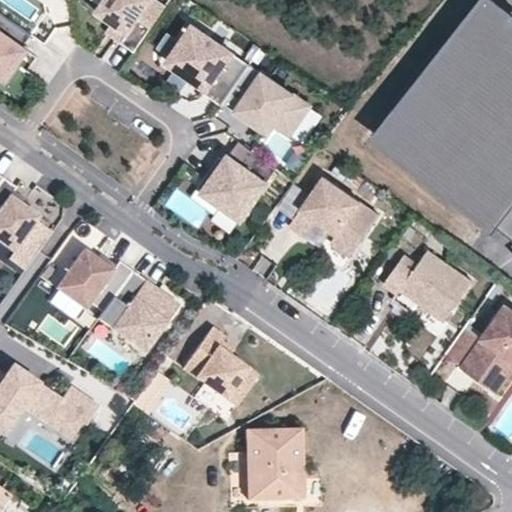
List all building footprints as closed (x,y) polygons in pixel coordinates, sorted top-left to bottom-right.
[(135,51),(166,5),(158,0),(103,0),(96,11),(112,22),(108,27),(123,37),(121,41),(135,51)] [(511,15),(492,0),(486,0),(468,25),(385,132),(488,214),(491,217),(488,220),(511,238),(511,15)] [(23,46),(32,34),(0,11),(0,73),(7,78),(27,49),(23,46)] [(221,103),(249,63),(193,24),(168,61),(195,79),(207,87),(204,92),(221,103)] [(123,37),(108,27),(106,31),(121,41),(123,37)] [(310,104),(249,63),(221,103),(235,113),(238,110),(268,130),(274,122),(290,133),(310,104)] [(207,87),(195,79),(191,83),(204,92),(207,87)] [(268,130),(238,110),(235,113),(266,134),(268,130)] [(243,220),(280,170),(241,143),(228,161),(221,170),(216,166),(199,189),(221,205),(243,220)] [(221,170),(228,161),(222,157),(216,166),(221,170)] [(38,215),(21,203),(10,195),(13,191),(15,187),(2,177),(0,180),(0,241),(13,251),(38,215)] [(381,216),(327,178),(293,227),(306,236),(318,220),(339,236),(334,243),(353,257),(381,216)] [(24,199),(13,191),(10,195),(21,203),(24,199)] [(243,220),(221,205),(210,221),(231,236),(243,220)] [(102,311),(132,269),(118,260),(115,264),(112,268),(96,256),(84,247),(55,287),(85,309),(89,302),(102,311)] [(476,282),(431,251),(421,265),(407,255),(387,285),(401,294),(404,290),(448,322),(476,282)] [(115,264),(99,253),(96,256),(112,268),(115,264)] [(146,353),(181,305),(132,269),(102,311),(97,318),(146,353)] [(467,367),(472,360),(508,384),(511,379),(511,307),(510,307),(486,341),(470,330),(452,356),(467,367)] [(261,375),(233,355),(221,346),(225,341),(228,336),(215,326),(185,367),(229,398),(240,383),(249,390),(261,375)] [(237,349),(225,341),(221,346),(233,355),(237,349)] [(0,367),(0,431),(3,433),(21,407),(72,442),(99,403),(68,382),(61,392),(12,359),(4,370),(0,367)] [(508,384),(472,360),(467,367),(466,369),(501,395),(508,384)] [(238,406),(249,390),(240,383),(229,398),(238,406)] [(122,420),(136,401),(117,387),(103,406),(122,420)] [(289,431),(247,431),(247,501),(303,502),(303,440),(302,430),(289,431)] [(0,511),(11,495),(0,487),(0,511)]
